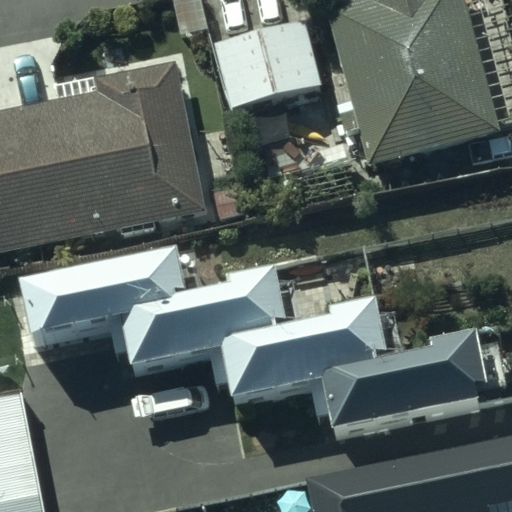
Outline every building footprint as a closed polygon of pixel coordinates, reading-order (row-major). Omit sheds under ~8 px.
[(362,0),(363,6),(326,14),(350,107),(337,110),(344,139),(358,135),(368,173),(500,138),(463,0),(362,0)] [(305,27),(214,51),(232,116),(323,92),(305,27)] [(90,84),(93,100),(0,117),(0,259),(205,220),(175,68),(90,84)] [(20,291),(32,346),(111,330),(117,356),(127,354),(132,377),(209,361),(216,393),(229,390),(232,409),(311,393),(318,423),(330,420),(334,440),(487,408),(473,339),(431,348),(433,360),(390,368),(378,307),(332,317),(334,327),(288,336),(276,276),(228,285),(231,298),(186,307),(176,259),(20,291)] [(0,511),(45,511),(22,396),(0,400),(0,511)] [(511,511),(511,446),(308,487),(312,511),(511,511)]
